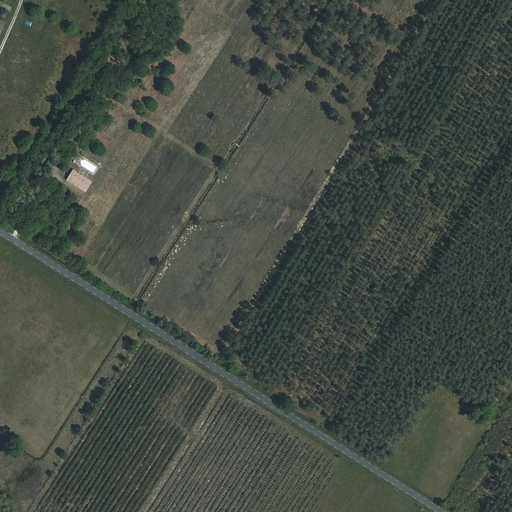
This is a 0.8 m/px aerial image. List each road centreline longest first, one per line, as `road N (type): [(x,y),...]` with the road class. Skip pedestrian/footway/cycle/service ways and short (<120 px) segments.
road 1 (tertiary): [(0,230),(441,511)]
road 2 (track): [(511,143),(395,311),(333,423)]
